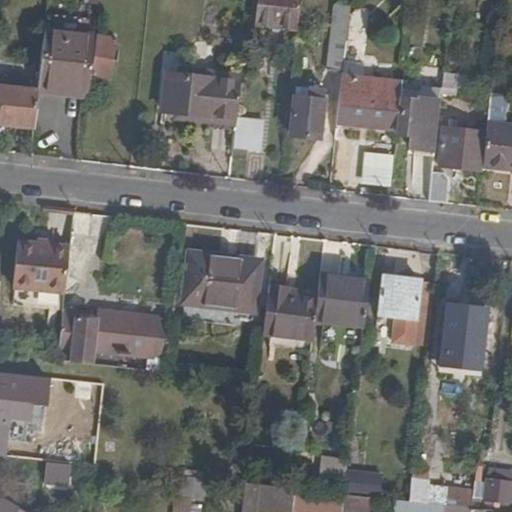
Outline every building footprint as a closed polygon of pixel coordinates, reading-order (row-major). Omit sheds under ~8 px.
[(262,0),(260,28),(299,32),(302,0),(262,0)] [(347,37),(351,10),(341,9),(338,37),(347,37)] [(40,89),(90,95),(92,80),(94,58),(96,40),(97,34),(47,29),(40,89)] [(343,71),(347,41),(347,37),(338,37),(335,70),(343,71)] [(94,58),(112,61),(114,42),(96,40),(94,58)] [(343,71),(342,89),(359,90),(362,62),(357,62),(358,54),(355,53),(356,42),(347,41),(343,71)] [(94,58),(92,80),(109,83),(112,61),(94,58)] [(238,125),(238,122),(243,79),(216,77),(216,81),(169,76),(165,115),(211,120),(211,123),(238,125)] [(0,119),(0,126),(36,131),(40,94),(4,90),(0,119)] [(328,93),(313,91),(311,102),(298,100),(294,138),(323,141),(328,93)] [(340,104),(338,124),(398,132),(401,106),(392,105),(391,111),(357,107),(358,96),(348,94),(347,105),(340,104)] [(398,132),(397,138),(416,140),(414,155),(436,157),(442,103),(421,101),(421,103),(401,101),(401,106),(398,132)] [(238,125),(234,162),(250,164),(251,151),(264,153),(267,125),(238,122),(238,125)] [(488,135),(484,168),(511,171),(511,126),(489,124),(488,135)] [(442,170),(484,175),(484,168),(488,135),(446,131),(442,170)] [(390,186),(392,154),(362,153),(360,184),(390,186)] [(434,174),(431,203),(448,205),(451,182),(444,176),(434,174)] [(69,246),(17,241),(13,288),(65,292),(69,246)] [(260,257),(185,248),(179,303),(254,311),(260,257)] [(317,291),(314,320),(363,326),(369,283),(319,276),(317,291)] [(392,342),(410,345),(419,281),(383,277),(378,315),(396,318),(392,342)] [(317,291),(267,286),(262,332),(312,337),(314,320),(317,291)] [(441,345),(482,351),(488,309),(445,303),(441,345)] [(158,315),(97,308),(96,312),(92,351),(152,358),(158,315)] [(92,351),(96,312),(64,309),(60,348),(67,349),(66,362),(91,365),(92,351)] [(95,460),(98,399),(81,398),(78,460),(95,460)] [(237,429),(240,402),(223,398),(218,426),(237,429)] [(61,462),(64,432),(39,430),(35,459),(61,462)] [(388,464),(404,467),(408,442),(392,439),(388,464)] [(431,459),(429,471),(427,487),(444,488),(448,460),(431,459)] [(46,462),(44,485),(69,488),(71,465),(46,462)] [(474,491),(478,463),(464,462),(460,489),(474,491)] [(429,471),(412,468),(410,484),(408,499),(407,502),(442,506),(470,509),(472,509),(474,491),(460,489),(444,488),(427,487),(429,471)] [(342,492),(379,494),(380,472),(344,470),(342,492)] [(511,503),(511,471),(489,470),(485,499),(511,503)] [(192,499),(204,500),(206,480),(194,478),(192,499)] [(410,484),(399,483),(397,497),(408,499),(410,484)] [(291,511),(294,489),(245,484),(241,511),(291,511)] [(341,511),(344,495),(322,493),(319,511),(341,511)] [(371,511),(373,498),(344,495),(341,511),(371,511)] [(190,511),(192,499),(175,497),(173,511),(190,511)] [(0,511),(35,511),(19,499),(11,510),(0,503),(0,511)]
